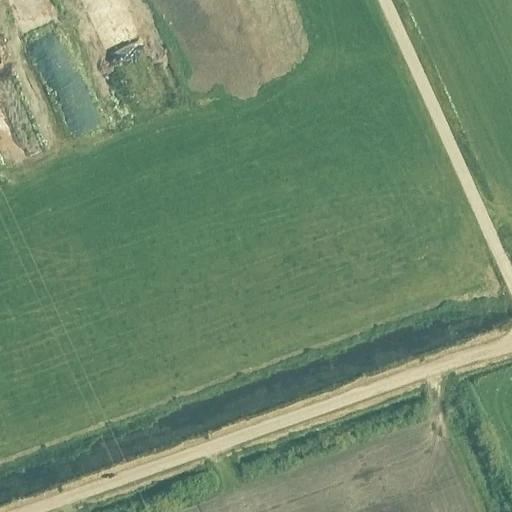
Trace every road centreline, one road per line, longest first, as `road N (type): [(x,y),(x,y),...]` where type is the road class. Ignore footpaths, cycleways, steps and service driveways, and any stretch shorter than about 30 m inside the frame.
road 1 (track): [(34,511),(511,341)]
road 2 (track): [(511,284),(382,0)]
